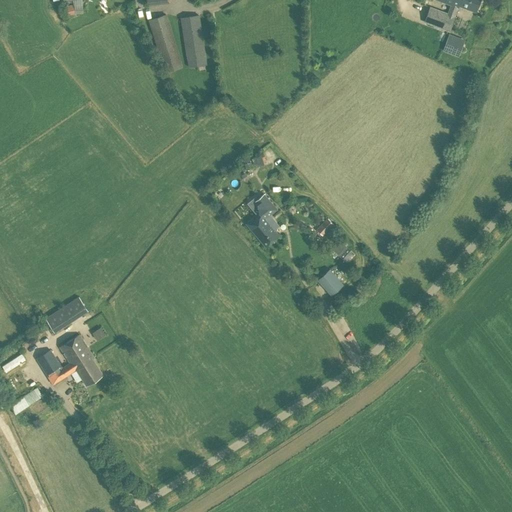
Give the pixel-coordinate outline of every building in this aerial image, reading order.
[(452,0),(451,4),(447,14),(430,7),(425,21),(450,31),(459,5),(476,11),(480,0),(452,0)] [(66,17),(76,15),(73,4),(63,7),(66,17)] [(164,73),(183,67),(167,14),(148,20),(164,73)] [(189,67),(207,65),(199,14),(181,17),(189,67)] [(448,53),(451,44),(456,46),(460,38),(449,34),(443,51),(448,53)] [(261,156),(251,159),(254,168),(264,165),(261,156)] [(251,162),(244,164),(246,171),(253,168),(251,162)] [(257,215),(246,223),(265,246),(279,234),(275,229),(278,227),(271,217),(269,216),(274,212),(277,209),(264,193),(257,199),(254,201),(257,205),(258,213),(257,215)] [(323,235),(334,223),(327,217),(316,229),(323,235)] [(346,263),(354,254),(350,250),(342,259),(346,263)] [(330,269),(317,280),(331,296),(343,284),(330,269)] [(54,332),(88,310),(79,296),(45,318),(54,332)] [(99,337),(107,331),(103,324),(94,330),(99,337)] [(103,375),(93,359),(94,358),(79,335),(60,347),(71,363),(62,369),(50,350),(37,358),(53,383),(75,369),(86,386),(103,375)] [(15,414),(42,396),(37,388),(10,405),(15,414)]
